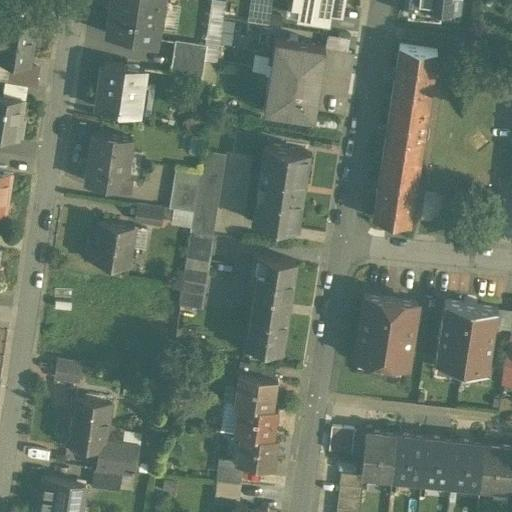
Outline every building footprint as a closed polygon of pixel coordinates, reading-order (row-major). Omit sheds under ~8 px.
[(160,0),(111,0),(107,31),(106,32),(155,39),(160,0)] [(251,0),(249,17),(270,20),(273,0),(251,0)] [(291,0),(292,0),(296,1),(294,16),(328,21),(331,5),(339,7),(340,0),(291,0)] [(2,17),(0,16),(0,57),(29,61),(33,40),(39,41),(41,24),(35,24),(35,22),(2,17)] [(326,44),(276,36),(264,105),(314,114),(326,44)] [(206,42),(175,37),(172,52),(204,57),(206,42)] [(400,41),(372,214),(408,220),(437,47),(400,41)] [(204,57),(172,52),(170,68),(201,73),(204,57)] [(144,66),(103,59),(96,105),(137,111),(144,66)] [(25,95),(0,90),(0,131),(17,134),(17,132),(23,133),(25,115),(20,115),(22,98),(24,98),(25,95)] [(132,135),(92,129),(85,179),(129,186),(131,172),(125,171),(128,154),(129,154),(132,135)] [(308,150),(264,143),(252,219),(296,226),(308,150)] [(193,209),(189,229),(212,233),(225,152),(202,148),(197,182),(193,209)] [(9,171),(0,169),(0,208),(3,209),(9,171)] [(197,182),(173,179),(168,205),(193,209),(197,182)] [(162,207),(136,202),(133,219),(160,223),(162,207)] [(133,224),(98,219),(94,240),(89,239),(86,255),(92,256),(92,258),(127,264),(133,224)] [(212,233),(189,229),(182,279),(205,282),(212,233)] [(296,258),(258,252),(244,342),(281,348),(282,347),(281,347),(287,312),(288,304),(289,303),(288,303),(295,260),(296,258)] [(205,282),(182,279),(178,302),(201,306),(205,282)] [(417,300),(364,292),(354,355),(407,363),(417,300)] [(497,306),(444,297),(434,361),(488,369),(497,306)] [(80,360),(56,357),(54,375),(77,379),(80,360)] [(274,363),(251,360),(249,372),(272,375),(274,363)] [(249,372),(237,370),(235,384),(236,384),(233,399),(233,398),(233,399),(277,406),(277,405),(272,405),(277,376),(272,375),(249,372)] [(111,400),(73,394),(69,421),(63,420),(60,437),(66,438),(66,440),(98,445),(95,466),(134,470),(139,440),(105,435),(111,400)] [(277,406),(233,399),(233,400),(238,401),(236,413),(234,428),(233,429),(238,430),(278,435),(273,434),(277,406)] [(383,429),(365,428),(361,472),(363,473),(379,474),(379,468),(391,470),(395,432),(383,430),(383,429)] [(278,435),(238,430),(236,443),(237,443),(235,458),(234,458),(234,459),(241,460),(273,465),(278,435)] [(413,432),(395,431),(395,432),(391,470),(391,476),(408,477),(409,471),(420,473),(424,435),(412,434),(413,432)] [(442,436),(425,434),(424,435),(420,473),(420,479),(437,480),(438,474),(450,476),(454,438),(442,437),(442,436)] [(471,439),(454,437),(454,438),(450,476),(449,482),(466,484),(467,477),(479,479),(483,441),(471,440),(471,439)] [(500,442),(483,440),(483,441),(479,479),(478,485),(496,487),(496,480),(509,482),(511,451),(511,444),(500,443),(500,442)] [(234,458),(219,455),(218,468),(240,470),(241,460),(234,459),(234,458)] [(120,472),(94,467),(92,483),(118,487),(120,472)] [(240,470),(218,468),(217,479),(239,481),(240,470)] [(361,472),(340,470),(339,482),(362,484),(363,473),(361,472)] [(84,481),(43,474),(43,476),(44,476),(39,505),(34,505),(33,506),(34,506),(32,511),(78,511),(84,482),(84,481)] [(239,481),(217,479),(215,492),(238,495),(239,481)] [(362,484),(339,482),(338,493),(361,496),(362,484)] [(361,496),(338,493),(336,505),(359,507),(361,496)] [(265,511),(267,508),(234,502),(232,511),(265,511)]
